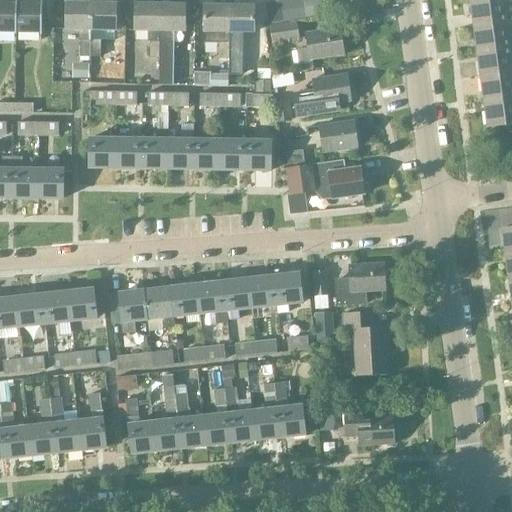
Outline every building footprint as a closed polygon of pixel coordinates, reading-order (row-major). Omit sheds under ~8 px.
[(291,0),(284,0),(278,1),(282,23),(294,22),(291,0)] [(291,0),(294,22),(296,21),(307,20),(304,0),(291,0)] [(304,0),(307,20),(319,18),(316,0),(304,0)] [(328,0),(316,0),(319,18),(331,16),(328,0)] [(489,0),(470,3),(473,28),(511,23),(507,0),(489,0)] [(0,1),(0,32),(15,33),(16,2),(0,1)] [(268,25),(269,25),(282,23),(278,1),(266,3),(268,25)] [(16,2),(15,33),(41,34),(42,3),(16,2)] [(80,42),(80,57),(89,58),(90,40),(90,31),(90,4),(66,3),(65,30),(78,31),(78,42),(80,42)] [(115,4),(90,4),(90,31),(114,31),(115,4)] [(150,43),(149,58),(158,59),(158,43),(159,32),(159,5),(136,4),(135,32),(148,32),(147,43),(150,43)] [(184,5),(159,5),(159,32),(158,43),(158,59),(158,86),(172,86),(173,59),(169,59),(170,44),(171,44),(171,32),(184,32),(184,5)] [(218,45),(218,60),(228,60),(229,6),(204,5),(203,33),(204,33),(204,44),(218,45)] [(253,6),(229,6),(228,60),(238,60),(238,45),(240,45),(240,33),(253,33),(253,6)] [(294,22),(282,23),(269,25),(272,45),(299,40),(296,21),(294,22)] [(473,28),(477,53),(511,48),(511,29),(511,23),(473,28)] [(310,61),(343,56),(339,29),(305,34),(308,50),(297,51),(300,72),(312,70),(310,61)] [(101,40),(90,40),(89,58),(100,58),(101,40)] [(511,48),(477,53),(480,78),(511,73),(511,48)] [(85,73),(83,61),(67,63),(68,75),(85,73)] [(511,73),(480,78),(484,103),(511,98),(511,73)] [(346,76),(312,80),(314,96),(293,99),(296,118),(339,112),(338,105),(350,103),(346,76)] [(270,94),(270,82),(255,82),(255,94),(270,94)] [(95,106),(115,107),(115,92),(95,92),(95,106)] [(136,107),(137,93),(115,92),(115,107),(136,107)] [(147,107),(167,107),(167,93),(147,93),(147,107)] [(189,108),(189,93),(167,93),(167,107),(189,108)] [(199,108),(219,108),(219,94),(199,94),(199,108)] [(241,109),(241,94),(219,94),(219,108),(241,109)] [(273,95),(245,94),(245,108),(251,108),(251,109),(272,109),(273,95)] [(511,124),(511,98),(484,103),(487,128),(511,124)] [(0,113),(14,114),(14,104),(0,103),(0,113)] [(33,104),(14,104),(14,114),(33,114),(33,104)] [(357,149),(353,121),(318,127),(322,154),(357,149)] [(17,123),(17,137),(37,137),(37,123),(17,123)] [(59,123),(37,123),(37,137),(58,137),(59,123)] [(234,142),(218,141),(218,171),(244,171),(244,133),(234,133),(234,142)] [(271,142),(245,142),(246,133),(244,133),(244,171),(270,171),(271,142)] [(87,168),(114,169),(114,140),(88,139),(87,168)] [(114,169),(140,169),(140,140),(114,140),(114,169)] [(140,169),(166,170),(166,140),(140,140),(140,169)] [(166,170),(192,170),(192,141),(166,140),(166,170)] [(192,170),(218,171),(218,141),(192,141),(192,170)] [(288,165),(304,163),(302,152),(302,151),(286,153),(288,165)] [(0,169),(0,199),(10,200),(12,200),(12,158),(11,158),(1,157),(1,170),(0,169)] [(12,200),(36,200),(37,170),(21,170),(22,158),(12,158),(12,200)] [(323,201),(363,195),(359,168),(345,170),(344,161),(286,170),(290,197),(321,192),(323,201)] [(63,200),(63,171),(37,170),(36,200),(63,200)] [(511,228),(501,230),(504,255),(511,254),(511,228)] [(385,292),(383,264),(349,265),(350,281),(335,282),(336,305),(366,304),(365,293),(385,292)] [(328,296),(327,271),(312,272),(314,297),(315,310),(328,309),(327,296),(328,296)] [(289,313),(288,304),(303,302),(300,273),(273,276),(277,305),(276,305),(278,315),(289,313)] [(251,308),(276,305),(277,305),(273,276),(247,279),(251,308)] [(247,279),(222,282),(226,324),(227,324),(227,322),(239,320),(237,310),(251,308),(247,279)] [(199,314),(214,312),(215,325),(226,324),(222,282),(196,285),(199,314)] [(196,285),(169,287),(173,317),(199,314),(196,285)] [(147,319),(161,318),(162,330),(175,329),(173,317),(169,287),(144,290),(147,319)] [(94,290),(67,292),(70,322),(97,319),(94,290)] [(147,319),(144,290),(117,293),(122,335),(135,334),(134,321),(147,319)] [(67,292),(42,295),(45,324),(70,322),(67,292)] [(42,295),(16,298),(19,327),(45,324),(42,295)] [(16,298),(0,299),(0,329),(19,327),(16,298)] [(333,331),(332,313),(315,315),(316,332),(333,331)] [(388,349),(387,329),(369,330),(368,314),(345,315),(345,332),(354,332),(356,375),(387,373),(386,349),(388,349)] [(286,339),(287,353),(306,351),(304,337),(286,339)] [(276,340),(254,342),(256,356),(277,354),(276,340)] [(234,344),(236,358),(256,356),(254,342),(234,344)] [(224,346),(203,348),(204,362),(225,360),(224,346)] [(184,364),(204,362),(203,348),(182,350),(184,364)] [(95,351),(74,353),(75,367),(109,363),(108,351),(95,352),(95,351)] [(172,351),(151,353),(153,367),(174,365),(172,351)] [(55,369),(75,367),(74,353),(54,356),(55,369)] [(118,371),(132,370),(153,367),(151,353),(131,356),(116,358),(118,371)] [(43,357),(22,359),(24,373),(45,371),(43,357)] [(4,375),(24,373),(22,359),(2,362),(4,375)] [(166,421),(153,422),(156,451),(181,448),(175,387),(173,387),(173,376),(161,377),(166,421)] [(50,391),(59,390),(57,378),(49,379),(50,391)] [(235,389),(232,389),(231,379),(224,380),(231,443),(256,440),(253,411),(238,413),(235,389)] [(214,391),(217,415),(203,416),(206,446),(231,443),(224,380),(223,381),(224,390),(214,391)] [(9,388),(13,388),(13,381),(0,382),(0,404),(0,405),(1,405),(3,422),(4,429),(7,459),(31,456),(28,427),(14,428),(9,388)] [(277,401),(275,384),(263,386),(265,402),(277,401)] [(285,384),(275,384),(277,401),(281,437),(307,434),(304,405),(288,407),(287,398),(286,398),(285,384)] [(185,386),(175,387),(181,448),(206,446),(203,416),(188,418),(186,394),(185,386)] [(89,395),(92,420),(78,421),(81,451),(107,448),(103,419),(100,394),(89,395)] [(61,399),(50,400),(56,453),(81,451),(78,421),(63,423),(61,399)] [(42,425),(28,427),(31,456),(56,453),(50,400),(39,401),(41,417),(42,425)] [(124,400),(127,425),(131,454),(156,451),(153,422),(139,424),(136,400),(124,400)] [(256,440),(281,437),(277,401),(265,402),(266,409),(253,411),(256,440)] [(392,417),(362,419),(362,412),(343,413),(344,439),(359,439),(359,446),(394,445),(392,417)]
